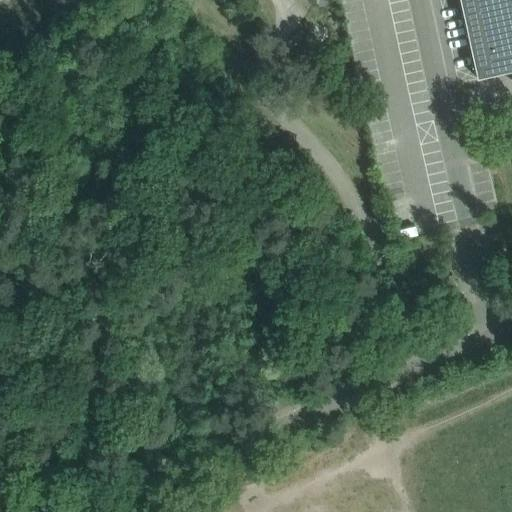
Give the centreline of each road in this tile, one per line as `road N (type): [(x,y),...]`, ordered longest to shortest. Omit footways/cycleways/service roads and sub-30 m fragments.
road 1 (unclassified): [(419,368),(362,219),(248,78),(298,12),(285,0)]
road 2 (residential): [(86,511),(419,368)]
